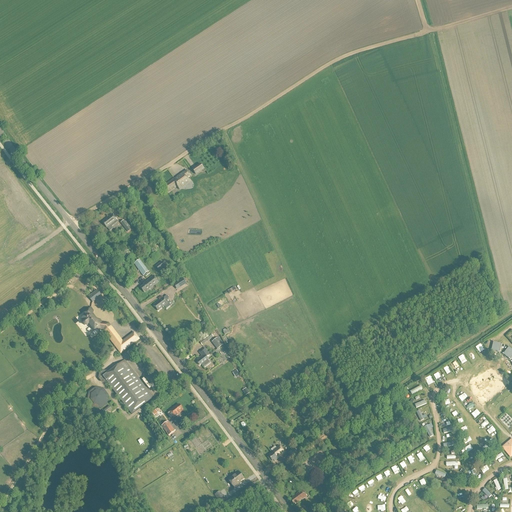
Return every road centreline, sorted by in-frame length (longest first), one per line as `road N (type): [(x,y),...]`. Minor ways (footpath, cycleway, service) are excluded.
road 1 (tertiary): [(292,511),(0,130)]
road 2 (track): [(63,227),(337,58),(427,31)]
road 3 (track): [(325,359),(223,130)]
